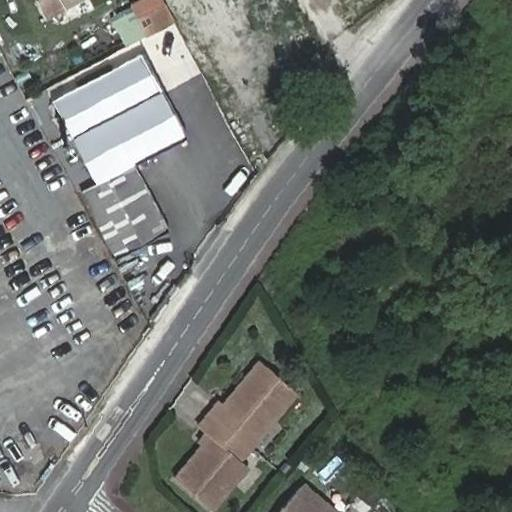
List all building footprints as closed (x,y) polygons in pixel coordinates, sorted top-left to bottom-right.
[(36,0),(45,14),(71,0),(36,0)] [(147,35),(174,22),(161,0),(143,0),(131,6),(147,35)] [(289,0),(274,0),(285,21),(297,16),(289,0)] [(51,103),(94,185),(81,191),(116,257),(166,230),(132,166),(184,138),(141,56),(51,103)] [(308,406),(258,364),(228,400),(233,403),(227,410),(219,404),(198,429),(210,439),(175,481),(212,511),(229,511),(251,485),(246,481),(308,406)] [(334,511),(312,492),(294,511),(334,511)]
